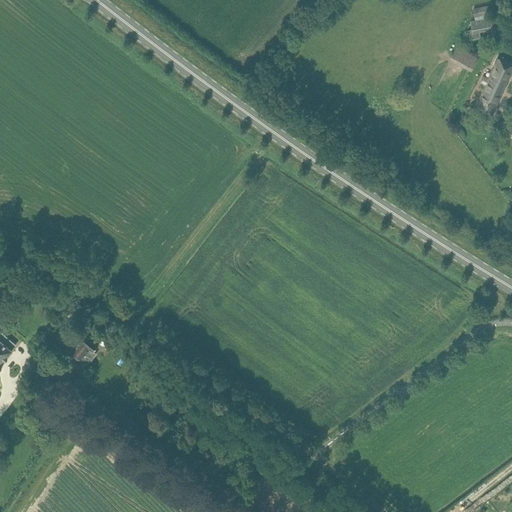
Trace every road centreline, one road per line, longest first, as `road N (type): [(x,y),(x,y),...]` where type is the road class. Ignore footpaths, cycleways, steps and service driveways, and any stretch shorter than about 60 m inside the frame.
road 1 (secondary): [(511,288),(241,111),(96,0)]
road 2 (residential): [(383,511),(77,278),(36,255),(0,250)]
